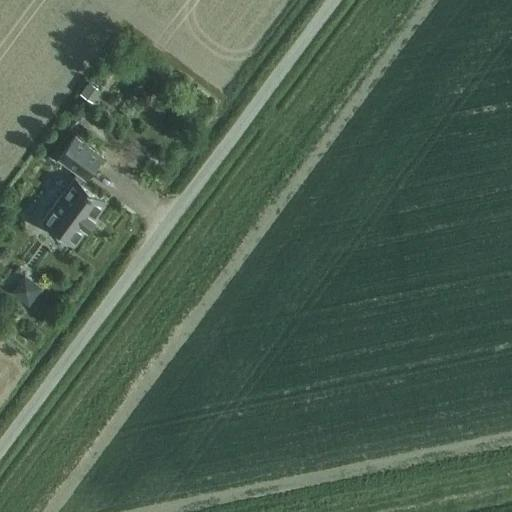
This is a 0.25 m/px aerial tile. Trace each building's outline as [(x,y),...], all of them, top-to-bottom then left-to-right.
[(99,70),(114,78),(121,65),(107,56),(99,70)] [(87,80),(79,91),(90,98),(98,88),(87,80)] [(81,132),(108,153),(137,115),(100,87),(90,100),(99,107),(81,132)] [(103,154),(75,134),(59,156),(78,170),(43,219),(75,243),(87,226),(88,227),(96,217),(95,216),(107,199),(82,181),(103,154)] [(39,249),(25,268),(47,285),(61,266),(39,249)]
